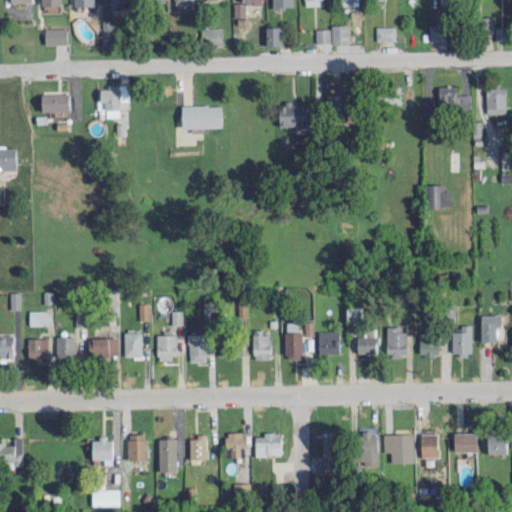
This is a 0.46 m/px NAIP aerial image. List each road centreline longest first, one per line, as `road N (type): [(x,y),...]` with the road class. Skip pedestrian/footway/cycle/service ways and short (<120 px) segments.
road 1 (residential): [(0,66),(511,56)]
road 2 (residential): [(0,399),(511,389)]
